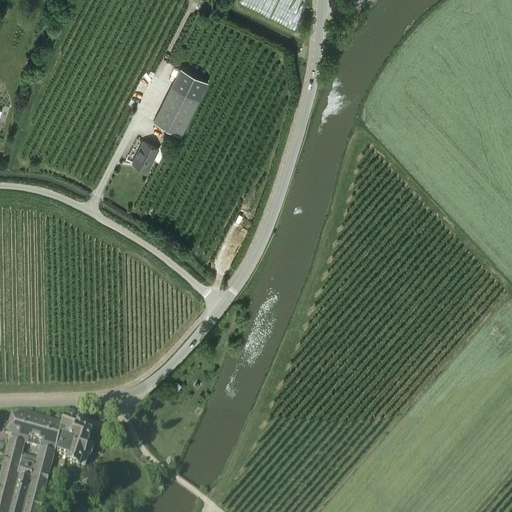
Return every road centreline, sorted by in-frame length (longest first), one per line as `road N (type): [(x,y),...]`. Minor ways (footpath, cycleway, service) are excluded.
road 1 (unclassified): [(222,307),(262,239),(299,138),(320,5)]
road 2 (unclassified): [(0,405),(131,395),(173,364),(222,307)]
road 3 (unclassified): [(222,307),(86,211),(41,190),(0,186)]
road 4 (track): [(217,511),(143,453),(117,400)]
